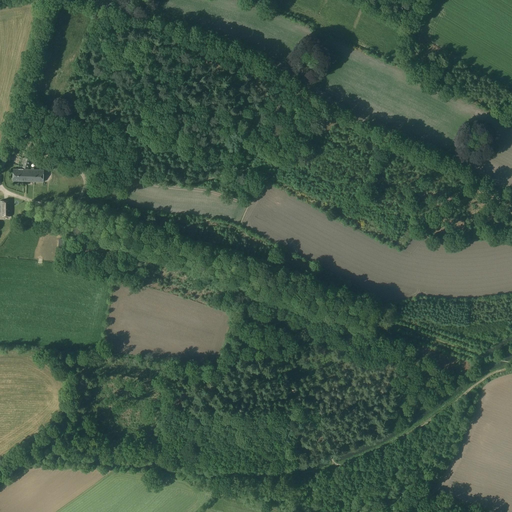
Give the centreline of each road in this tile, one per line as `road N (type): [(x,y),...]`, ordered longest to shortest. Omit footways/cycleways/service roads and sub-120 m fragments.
road 1 (track): [(231,269),(244,273),(234,305),(335,465),(411,430),(511,363)]
road 2 (track): [(244,273),(511,362)]
road 3 (track): [(19,101),(122,132),(143,177),(185,182),(235,170)]
road 4 (track): [(0,184),(231,269)]
road 5 (track): [(261,174),(397,240)]
